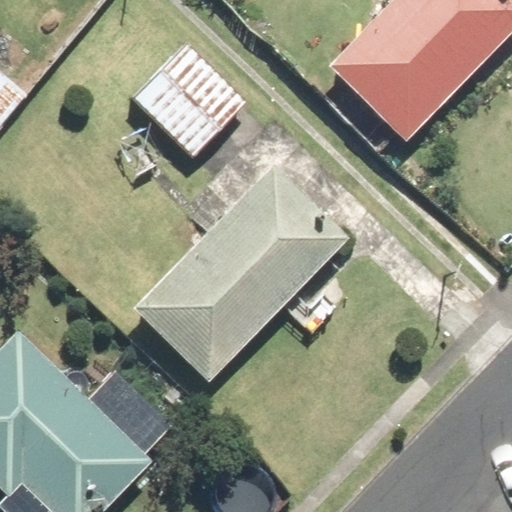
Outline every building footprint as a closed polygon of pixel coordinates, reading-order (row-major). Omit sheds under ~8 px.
[(396,148),(511,25),(511,8),(503,0),(380,0),(314,70),(396,148)] [(177,46),(122,101),(184,164),(239,110),(177,46)] [(0,86),(0,118),(16,99),(0,86)] [(198,390),(336,244),(256,169),(119,315),(198,390)] [(0,331),(0,504),(1,505),(14,492),(33,511),(99,511),(141,469),(0,331)]
